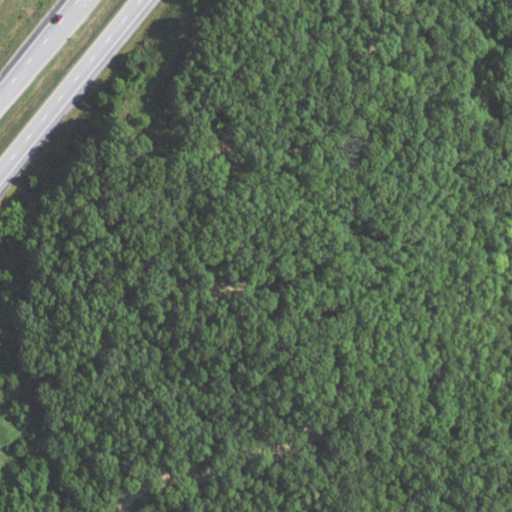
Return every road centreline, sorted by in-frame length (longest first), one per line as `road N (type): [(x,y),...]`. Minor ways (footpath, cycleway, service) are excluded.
road 1 (trunk): [(0,164),(133,0)]
road 2 (trunk): [(78,0),(0,95)]
